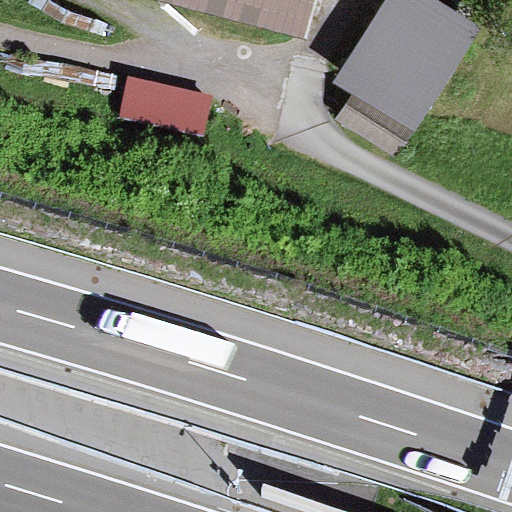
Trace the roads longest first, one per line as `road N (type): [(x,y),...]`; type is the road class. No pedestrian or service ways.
road 1 (motorway): [(511,465),(0,304)]
road 2 (unclassified): [(210,61),(511,221)]
road 3 (track): [(210,61),(62,52),(0,35)]
road 4 (track): [(210,61),(96,0)]
